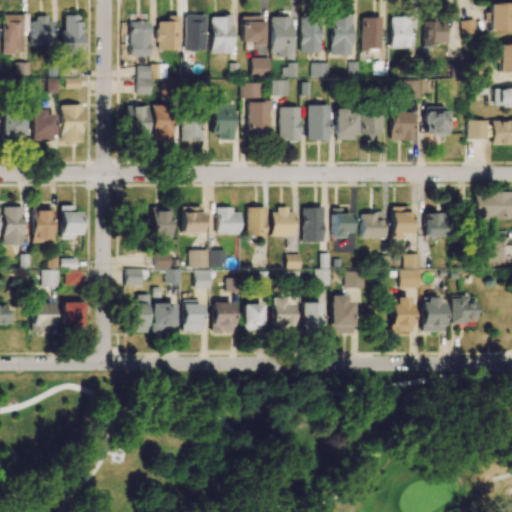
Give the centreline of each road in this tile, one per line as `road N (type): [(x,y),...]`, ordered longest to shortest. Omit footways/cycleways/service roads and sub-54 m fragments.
road 1 (residential): [(511,173),(0,174)]
road 2 (tertiary): [(511,363),(0,363)]
road 3 (residential): [(103,364),(104,0)]
